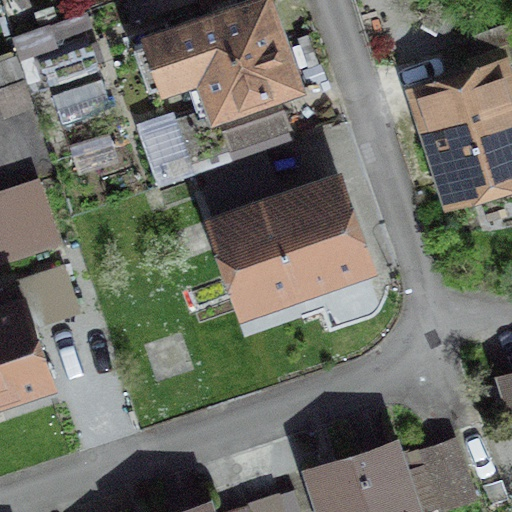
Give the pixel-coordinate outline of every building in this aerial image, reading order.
[(267,0),(258,0),(127,42),(148,109),(204,91),(213,120),(297,93),(267,0)] [(511,62),(415,91),(453,218),(511,200),(511,62)] [(97,91),(50,107),(59,134),(106,117),(97,91)] [(351,187),(226,230),(262,335),(388,291),(351,187)] [(0,199),(0,268),(47,254),(27,191),(0,199)] [(40,333),(77,321),(61,275),(25,287),(40,333)] [(5,306),(0,307),(0,400),(33,390),(5,306)] [(511,383),(502,387),(511,416),(511,383)] [(460,450),(426,463),(443,511),(459,511),(479,505),(460,450)] [(424,511),(406,454),(315,483),(324,511),(424,511)] [(279,511),(277,503),(248,511),(279,511)]
